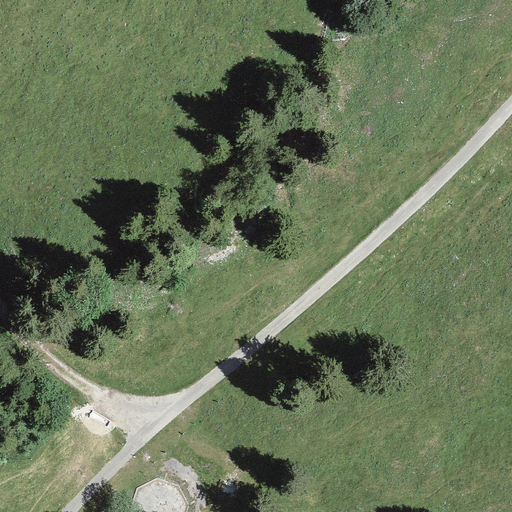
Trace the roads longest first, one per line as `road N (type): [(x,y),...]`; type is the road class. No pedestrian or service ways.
road 1 (track): [(511,107),(430,194),(151,432),(72,511)]
road 2 (track): [(0,300),(36,344),(151,432)]
